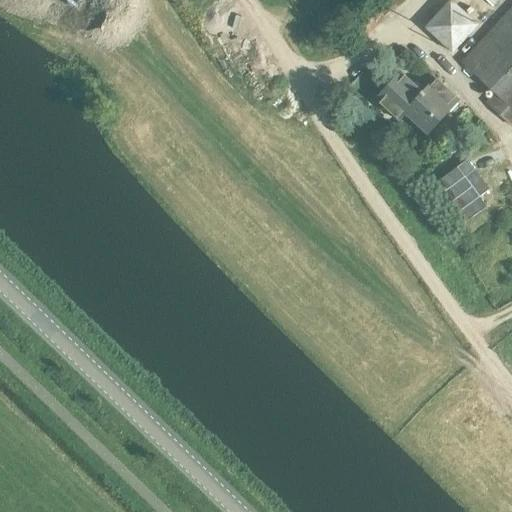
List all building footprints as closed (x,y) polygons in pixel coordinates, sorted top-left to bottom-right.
[(473,24),(449,2),(425,28),(450,50),(473,24)] [(511,119),(511,10),(464,62),(497,93),(491,100),(511,119)] [(426,91),(408,73),(395,88),(392,85),(380,98),(402,119),(412,108),(426,91)] [(431,131),(443,118),(441,115),(460,95),(439,77),(426,91),(412,108),(420,116),(417,119),(431,131)] [(480,197),(490,190),(475,170),(468,160),(458,167),(438,182),(467,221),(487,207),(480,197)]
